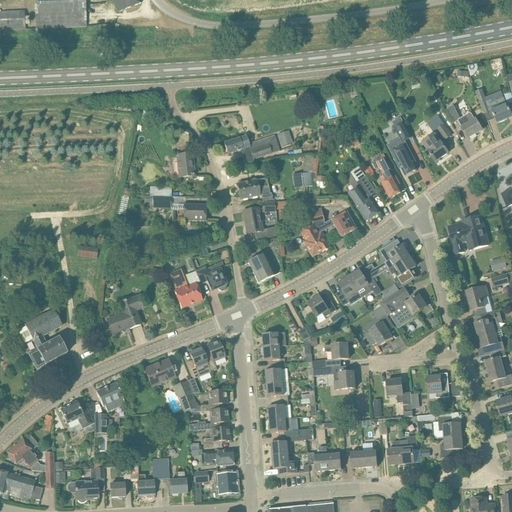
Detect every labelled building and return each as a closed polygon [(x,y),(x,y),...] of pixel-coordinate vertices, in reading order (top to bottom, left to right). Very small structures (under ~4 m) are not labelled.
[(112,0),(114,4),(117,13),(141,4),(139,0),(112,0)] [(36,29),(88,28),(87,1),(35,2),(36,29)] [(0,30),(25,30),(24,20),(24,11),(0,12),(0,11),(0,10),(0,30)] [(503,68),(501,60),(490,62),(493,71),(503,68)] [(427,75),(419,76),(422,84),(422,86),(431,83),(430,81),(427,75)] [(482,90),(475,93),(480,103),(485,115),(493,111),(496,119),(498,124),(507,120),(507,119),(511,117),(508,106),(507,105),(506,105),(504,99),(501,92),(485,98),(483,93),(482,90)] [(465,117),(461,119),(454,106),(445,111),(453,124),(458,121),(463,130),(469,139),(482,131),(476,120),(475,120),(471,113),(465,117)] [(399,116),(391,120),(394,125),(394,126),(401,140),(410,135),(403,121),(402,121),(399,116)] [(435,135),(423,144),(424,145),(428,152),(436,162),(448,154),(441,143),(445,140),(445,141),(451,137),(441,123),(442,122),(439,118),(430,124),(436,131),(434,133),(435,135)] [(282,146),(292,143),(289,131),(279,134),(282,146)] [(353,134),(346,138),(351,148),(358,144),(353,134)] [(253,160),(280,151),(274,136),(249,144),(246,137),(240,139),(239,139),(224,144),(228,155),(249,148),(253,160)] [(394,154),(392,155),(399,169),(401,168),(405,176),(417,170),(414,163),(415,163),(407,147),(405,148),(405,147),(393,153),(394,154)] [(179,178),(184,178),(194,177),(193,167),(192,167),(190,155),(180,157),(176,157),(179,178)] [(385,158),(382,160),(380,157),(375,160),(373,164),(376,170),(380,170),(386,182),(382,184),(385,190),(390,199),(402,193),(398,186),(400,185),(396,177),(395,177),(385,158)] [(370,167),(363,171),(369,180),(374,176),(373,174),(374,173),(370,167)] [(360,168),(350,175),(356,183),(352,187),(355,190),(348,195),(367,223),(380,214),(371,200),(378,196),(366,177),(360,168)] [(294,189),(313,186),(311,174),(292,177),(294,189)] [(249,183),(238,185),(240,200),(259,197),(258,190),(269,187),(267,179),(256,182),(256,179),(249,181),(249,183)] [(511,190),(502,195),(507,207),(511,205),(511,201),(511,200),(511,190)] [(263,203),(273,201),(272,194),(261,196),(263,203)] [(159,198),(153,197),(145,197),(145,203),(153,203),(153,209),(171,209),(172,198),(159,197),(159,198)] [(276,210),(276,204),(262,204),(263,213),(276,213),(276,210)] [(192,206),(184,206),(178,206),(178,211),(184,212),(183,222),(205,222),(206,210),(202,210),(202,206),(192,206)] [(253,211),(243,213),(247,235),(254,233),(255,242),(277,238),(275,228),(262,231),(258,210),(253,211)] [(288,211),(278,212),(279,226),(290,224),(288,211)] [(326,224),(325,223),(322,212),(303,217),(305,226),(300,229),(304,237),(307,242),(305,243),(306,244),(302,246),(303,247),(305,251),(309,249),(313,257),(323,252),(323,253),(330,249),(321,233),(335,225),(342,238),(357,229),(352,221),(347,212),(326,224)] [(463,225),(448,229),(456,255),(464,253),(462,244),(468,243),(468,240),(474,239),(477,250),(489,246),(480,217),(462,222),(463,225)] [(398,241),(380,252),(386,260),(387,262),(385,264),(388,269),(389,270),(395,266),(409,257),(402,246),(401,247),(398,241)] [(98,249),(88,248),(79,246),(78,257),(97,259),(98,249)] [(251,270),(258,284),(275,276),(268,262),(267,262),(264,255),(248,263),(251,270)] [(395,266),(389,270),(393,276),(395,275),(401,285),(405,283),(413,278),(409,272),(416,268),(409,257),(395,266)] [(491,261),(494,271),(508,267),(504,257),(491,261)] [(208,275),(204,267),(194,272),(200,286),(207,283),(212,292),(218,289),(218,290),(219,291),(220,292),(221,292),(222,292),(223,292),(224,291),(225,291),(226,290),(226,289),(226,288),(226,287),(226,286),(227,285),(226,282),(224,272),(221,272),(220,270),(208,275)] [(360,271),(349,278),(362,298),(373,291),(377,297),(382,294),(377,286),(378,286),(367,268),(360,272),(360,271)] [(189,287),(182,270),(170,275),(177,292),(174,293),(181,309),(202,301),(196,284),(189,287)] [(492,280),(494,289),(510,284),(507,276),(492,280)] [(349,278),(338,285),(342,291),(336,295),(344,307),(355,300),(356,302),(362,298),(349,278)] [(472,312),(481,309),(485,308),(483,298),(488,297),(486,287),(466,293),(472,312)] [(410,298),(405,290),(404,289),(380,304),(388,317),(390,315),(393,320),(409,309),(414,316),(427,308),(419,296),(406,304),(405,302),(410,298)] [(143,309),(139,300),(138,297),(131,300),(131,299),(119,304),(123,314),(107,321),(109,326),(113,335),(124,331),(123,330),(128,328),(129,330),(141,325),(136,312),(143,309)] [(337,311),(335,308),(329,300),(323,303),(319,297),(308,304),(313,313),(317,318),(323,315),(325,319),(337,311)] [(381,307),(372,312),(378,321),(380,320),(382,324),(364,336),(371,347),(377,343),(379,347),(392,339),(388,332),(394,328),(381,307)] [(28,324),(25,326),(33,342),(33,341),(38,350),(28,355),(37,370),(45,365),(67,354),(57,337),(45,343),(42,337),(62,327),(54,311),(33,322),(29,315),(24,318),(28,324)] [(479,337),(495,332),(493,326),(498,325),(494,312),(481,316),(482,323),(475,325),(479,337)] [(310,324),(305,326),(310,336),(316,333),(310,324)] [(310,345),(310,338),(305,329),(299,332),(306,345),(310,345)] [(491,354),(505,350),(501,338),(497,339),(495,332),(479,337),(482,349),(489,347),(491,354)] [(286,347),(286,344),(285,334),(263,335),(264,349),(280,347),(286,347)] [(214,363),(216,362),(225,358),(219,341),(207,346),(212,359),(207,361),(208,365),(211,373),(217,370),(214,363)] [(326,369),(327,369),(333,368),(341,367),(341,360),(349,360),(347,345),(324,346),(325,353),(332,353),(333,361),(325,361),(326,369)] [(265,362),(281,360),(280,347),(264,349),(263,349),(262,350),(262,354),(263,355),(265,355),(265,362)] [(208,365),(207,361),(201,348),(189,353),(195,366),(189,369),(193,380),(200,378),(196,369),(208,365)] [(511,378),(511,376),(506,378),(500,359),(507,357),(505,350),(491,354),(492,354),(493,360),(486,363),(491,383),(497,381),(500,389),(511,385),(511,378)] [(175,378),(172,370),(168,361),(144,370),(152,388),(175,378)] [(347,374),(346,367),(341,367),(333,368),(335,391),(345,390),(355,389),(354,373),(347,374)] [(326,369),(313,370),(314,381),(314,377),(328,376),(327,369),(326,369)] [(287,370),(266,372),(267,385),(289,383),(287,370)] [(437,399),(440,399),(450,398),(448,384),(441,385),(441,377),(427,378),(429,395),(436,395),(437,399)] [(402,380),(387,382),(388,397),(397,396),(398,404),(404,403),(405,414),(413,413),(411,393),(403,394),(402,380)] [(196,407),(186,383),(173,388),(184,414),(188,412),(189,412),(197,408),(196,407)] [(268,398),(290,396),(289,383),(267,385),(267,386),(266,387),(266,391),(268,391),(268,398)] [(459,383),(451,384),(452,397),(462,397),(459,383)] [(123,399),(120,393),(116,384),(96,393),(100,402),(103,408),(105,407),(107,413),(125,405),(122,399),(123,399)] [(209,412),(213,411),(213,406),(227,404),(226,392),(208,393),(209,406),(201,406),(201,412),(209,412)] [(302,400),(315,399),(315,392),(310,392),(310,395),(302,396),(302,400)] [(511,398),(497,402),(501,417),(509,415),(511,423),(511,422),(511,398)] [(381,400),(373,401),(375,418),(382,418),(381,400)] [(94,425),(91,418),(87,409),(81,412),(77,403),(60,410),(65,419),(67,425),(79,420),(83,430),(94,425)] [(270,421),(290,419),(289,406),(279,407),(269,408),(270,421)] [(211,430),(215,430),(214,424),(229,423),(228,410),(213,411),(209,412),(210,424),(205,425),(205,423),(197,423),(198,431),(211,430)] [(42,430),(50,432),(52,425),(51,425),(51,423),(50,423),(52,417),(46,416),(42,430)] [(95,434),(107,434),(107,416),(95,416),(95,434)] [(445,439),(461,437),(460,425),(453,425),(452,418),(442,419),(438,419),(439,423),(433,423),(435,440),(445,439)] [(290,419),(270,421),(271,434),(293,432),(292,419),(290,419)] [(379,420),(379,421),(380,436),(388,435),(387,424),(393,424),(392,419),(379,420)] [(204,450),(206,450),(216,449),(216,443),(230,442),(229,429),(215,430),(211,430),(212,443),(209,443),(209,442),(208,440),(204,440),(203,443),(204,450)] [(306,436),(307,441),(315,441),(314,430),(306,431),(306,436)] [(22,440),(7,453),(16,464),(21,461),(28,470),(30,469),(33,472),(46,473),(55,473),(55,472),(55,470),(54,464),(54,453),(45,454),(45,466),(41,466),(38,462),(39,461),(31,452),(32,452),(38,446),(30,436),(23,442),(22,440)] [(413,452),(418,451),(416,437),(406,438),(407,441),(400,442),(401,465),(414,464),(413,452)] [(440,446),(441,449),(442,459),(460,457),(460,450),(462,450),(461,437),(445,439),(445,445),(440,446)] [(389,466),(401,465),(400,442),(394,443),(395,450),(387,451),(388,457),(389,466)] [(273,457),(289,456),(287,443),(272,444),(273,457)] [(314,453),(308,454),(309,466),(315,465),(315,473),(328,471),(327,456),(327,447),(319,448),(320,456),(315,457),(314,453)] [(201,454),(202,468),(233,466),(232,452),(224,453),(224,451),(215,452),(201,454)] [(378,467),(377,457),(376,451),(363,453),(364,469),(378,467)] [(352,470),(364,469),(363,453),(350,454),(351,460),(352,470)] [(342,470),(341,460),(340,454),(327,456),(328,471),(342,470)] [(289,456),(273,457),(274,470),(280,469),(280,475),(297,474),(296,468),(296,462),(289,463),(289,456)] [(153,480),(161,480),(160,460),(153,461),(153,480)] [(161,480),(170,480),(169,460),(160,460),(161,480)] [(145,475),(139,476),(139,464),(130,464),(130,467),(130,480),(138,480),(138,483),(137,483),(137,487),(138,497),(154,496),(154,486),(153,482),(145,483),(145,475)] [(90,470),(91,480),(104,479),(103,469),(90,470)] [(9,474),(0,471),(0,493),(3,495),(3,494),(30,502),(35,482),(31,481),(9,474)] [(193,473),(194,484),(209,483),(208,472),(193,473)] [(55,473),(46,473),(46,489),(55,489),(55,474),(55,473)] [(187,494),(186,484),(186,481),(184,481),(184,473),(176,473),(176,481),(170,481),(170,485),(170,495),(187,494)] [(218,484),(214,484),(215,491),(218,490),(219,496),(237,494),(235,474),(217,476),(218,484)] [(98,499),(97,482),(76,483),(73,483),(72,485),(70,486),(70,488),(70,491),(71,492),(72,493),(75,494),(76,502),(78,501),(79,502),(81,503),(82,503),(84,502),(85,501),(87,501),(87,500),(98,499)] [(125,498),(124,488),(124,485),(110,485),(110,488),(111,498),(125,498)] [(511,511),(511,496),(503,497),(503,507),(503,511),(511,511)] [(495,511),(495,505),(487,505),(487,498),(471,500),(471,510),(471,511),(495,511)]
